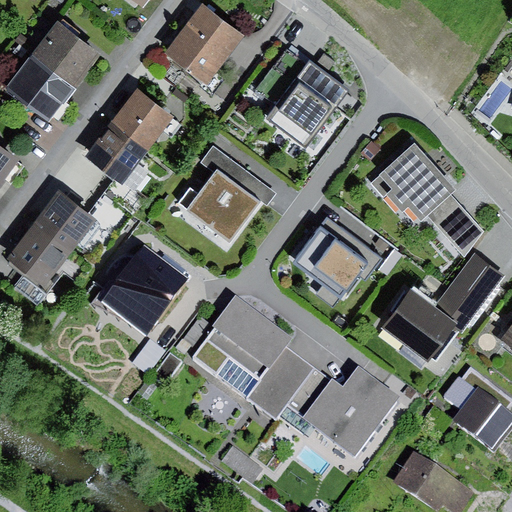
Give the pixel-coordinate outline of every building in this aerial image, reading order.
[(251,42),(211,10),(173,57),(213,89),(251,42)] [(57,25),(33,58),(78,91),(102,58),(57,25)] [(21,33),(15,39),(23,45),(28,39),(21,33)] [(310,59),(306,65),(289,52),(261,91),(281,105),(271,120),(312,150),(354,91),(310,59)] [(78,91),(33,58),(6,94),(52,127),(71,101),(78,91)] [(137,93),(113,125),(152,154),(175,122),(137,93)] [(152,154),(113,125),(87,159),(126,188),(152,154)] [(0,138),(0,190),(4,184),(12,189),(27,167),(0,148),(0,141),(1,140),(0,138)] [(373,142),(362,155),(371,163),(382,150),(373,142)] [(455,192),(415,147),(372,185),(384,198),(387,197),(402,213),(409,207),(423,222),(429,216),(452,195),(455,192)] [(190,188),(178,204),(231,243),(260,203),(268,209),(278,195),(214,149),(201,166),(215,176),(201,195),(190,188)] [(60,193),(33,228),(72,258),(99,223),(60,193)] [(484,231),(452,195),(429,216),(465,258),(484,231)] [(327,216),(292,263),(341,300),(359,275),(366,280),(383,257),(327,216)] [(59,274),(72,258),(33,228),(7,263),(25,277),(15,289),(39,307),(62,276),(59,274)] [(190,279),(145,245),(103,302),(148,336),(190,279)] [(396,251),(389,260),(395,265),(402,255),(396,251)] [(410,289),(380,329),(429,364),(454,329),(463,335),(505,277),(475,256),(437,309),(410,289)] [(193,363),(275,425),(288,409),(314,374),(290,355),(294,349),(236,305),(193,363)] [(511,327),(501,342),(511,351),(511,327)] [(170,357),(153,381),(166,389),(182,365),(170,357)] [(511,416),(511,402),(471,372),(461,384),(460,383),(445,403),(465,418),(454,432),(494,462),(506,446),(511,437),(511,419),(510,418),(511,416)] [(347,398),(314,374),(288,409),(307,424),(302,431),(360,474),(407,411),(362,378),(355,388),(347,398)] [(233,451),(222,465),(252,488),(263,473),(233,451)] [(465,511),(475,497),(415,459),(395,491),(427,511),(442,511),(443,511),(465,511)]
